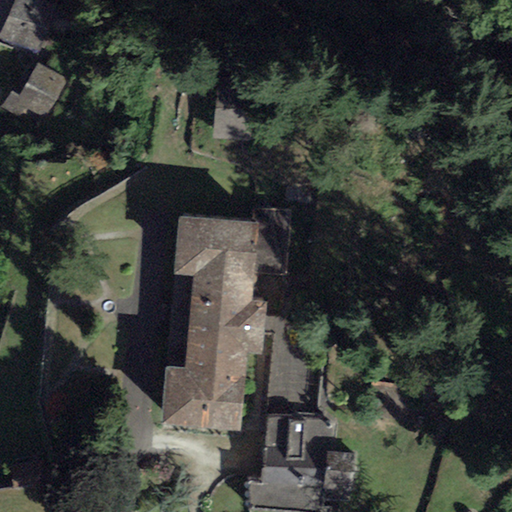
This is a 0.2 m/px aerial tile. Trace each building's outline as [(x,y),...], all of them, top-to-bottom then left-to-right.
[(43,0),(13,0),(0,32),(0,38),(41,55),(61,7),(43,0)] [(67,81),(38,63),(18,95),(15,100),(28,108),(43,118),(67,81)] [(255,85),(217,83),(214,139),(252,141),(255,85)] [(20,120),(28,108),(15,100),(18,95),(12,91),(1,108),(20,120)] [(162,426),(241,432),(247,353),(262,355),(267,302),(253,301),(259,225),(180,218),(176,275),(194,277),(186,369),(167,368),(162,426)] [(331,421),(269,415),(263,480),(320,485),(319,497),(351,500),(355,456),(328,453),(331,421)] [(17,486),(45,480),(40,456),(12,462),(17,486)]
